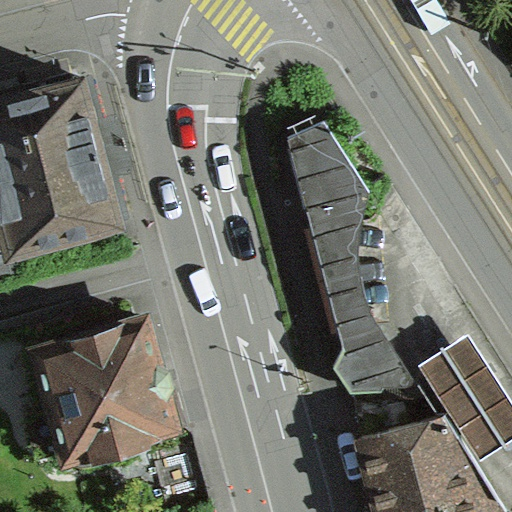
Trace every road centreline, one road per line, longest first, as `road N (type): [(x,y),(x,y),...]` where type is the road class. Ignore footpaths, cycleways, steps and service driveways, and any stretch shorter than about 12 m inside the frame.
road 1 (secondary): [(172,30),(164,84),(172,151),(272,511)]
road 2 (primary): [(306,0),(511,321)]
road 3 (residential): [(172,30),(95,13),(0,30)]
road 4 (primary): [(511,145),(419,0)]
